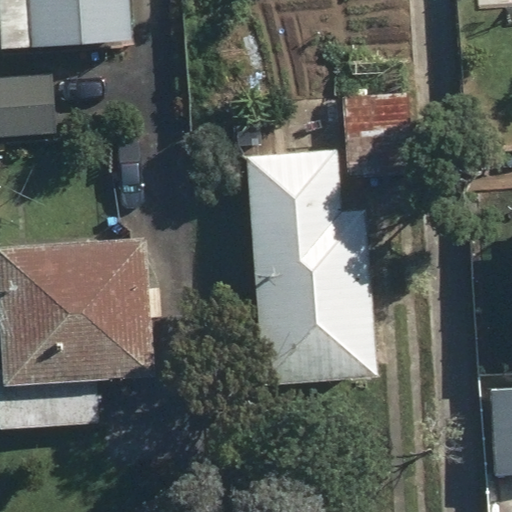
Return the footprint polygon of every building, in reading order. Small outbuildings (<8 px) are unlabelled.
[(10,0),(12,44),(138,40),(136,0),(10,0)] [(65,72),(0,70),(0,133),(64,135),(65,72)] [(323,104),(254,107),(267,380),(389,375),(381,206),(349,207),(346,144),(325,145),(323,104)] [(155,232),(8,240),(14,365),(0,365),(0,417),(110,412),(109,390),(163,388),(155,232)] [(511,378),(495,379),(498,470),(511,469),(511,378)]
